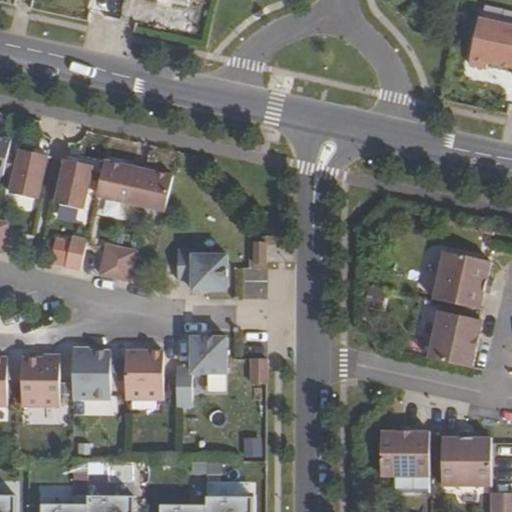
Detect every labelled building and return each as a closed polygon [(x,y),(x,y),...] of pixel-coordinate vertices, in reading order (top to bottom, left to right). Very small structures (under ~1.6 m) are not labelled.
[(182,28),(184,7),(170,6),(168,27),(182,28)] [(511,26),(479,19),(469,65),(486,68),(487,62),(511,67),(511,26)] [(0,175),(3,176),(11,140),(0,137),(0,175)] [(11,193),(39,199),(48,157),(20,150),(11,193)] [(56,203),(84,210),(93,166),(65,160),(56,203)] [(97,197),(131,204),(139,169),(105,161),(97,197)] [(131,204),(165,212),(173,177),(139,169),(131,204)] [(0,253),(2,254),(8,224),(0,221),(0,253)] [(66,268),(81,271),(88,241),(73,238),(66,268)] [(254,265),(267,265),(267,242),(254,242),(254,265)] [(100,275),(115,279),(121,249),(107,245),(100,275)] [(115,279),(130,282),(136,252),(121,249),(115,279)] [(192,291),(227,291),(227,255),(192,255),(193,251),(178,251),(178,282),(192,282),(192,291)] [(433,300),(481,310),(484,292),(487,280),(491,262),(444,252),(433,300)] [(247,281),(248,296),(267,295),(266,280),(247,281)] [(484,292),(491,294),(494,281),(487,280),(484,292)] [(385,311),(389,289),(372,285),(368,307),(385,311)] [(428,359),(472,368),(473,364),(483,321),(439,311),(428,359)] [(226,374),(227,338),(192,337),(192,350),(192,367),(192,374),(226,374)] [(73,402),(111,403),(111,351),(90,351),(90,349),(74,349),(74,356),(73,402)] [(126,403),(164,403),(164,352),(142,352),(142,349),(126,349),(126,403)] [(22,409),(60,410),(60,356),(44,356),(44,359),(23,359),(22,409)] [(252,384),(267,385),(267,360),(252,359),(252,384)] [(192,374),(192,367),(177,367),(177,377),(192,377),(192,374)] [(192,407),(192,377),(177,377),(177,407),(192,407)] [(430,477),(430,432),(425,432),(382,431),(381,477),(430,477)] [(266,437),(247,437),(247,456),(266,456),(266,437)] [(491,487),(492,438),(473,438),(461,438),(460,438),(443,438),(442,487),(491,487)] [(491,507),(511,507),(511,493),(491,494),(491,507)] [(0,511),(16,511),(17,496),(0,496),(0,511)] [(88,511),(134,511),(135,497),(89,497),(88,505),(88,511)] [(206,511),(253,511),(254,498),(207,497),(207,506),(206,511)]
